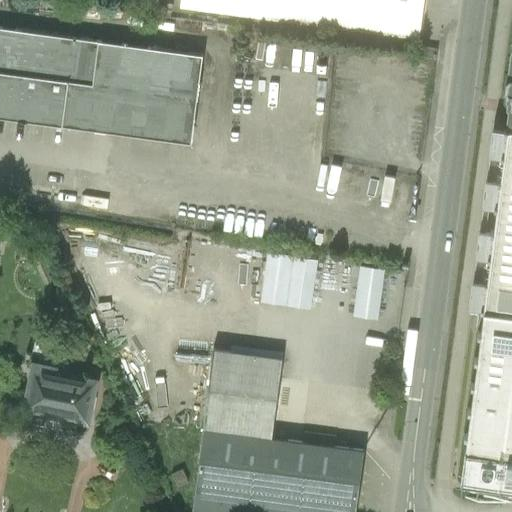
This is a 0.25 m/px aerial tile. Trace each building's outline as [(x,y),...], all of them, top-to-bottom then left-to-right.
[(423,0),(181,0),(180,6),(419,37),(423,0)] [(200,55),(0,28),(0,118),(188,145),(200,55)] [(511,42),(508,76),(509,78),(506,81),(504,90),(505,92),(503,102),(508,108),(508,109),(506,129),(511,130),(511,42)] [(511,130),(506,129),(504,129),(503,130),(492,128),(488,155),(500,157),(500,158),(503,158),(500,180),(497,180),(497,181),(485,179),(482,206),(493,208),(493,209),(496,209),(493,231),(490,231),(478,230),(475,257),(487,258),(486,259),(489,260),(486,282),(484,281),(483,282),(472,281),(468,308),(480,309),(480,310),(483,311),(480,332),(477,332),(476,336),(480,336),(477,358),(473,358),(473,361),(476,362),(473,383),(470,383),(470,386),(473,387),(470,409),(467,408),(466,412),(470,412),(467,434),(463,434),(463,437),(466,438),(464,453),(511,459),(511,130)] [(264,252),(260,302),(311,306),(315,256),(264,252)] [(358,264),(351,315),(377,318),(384,267),(358,264)] [(101,335),(136,412),(155,403),(120,326),(101,335)] [(282,358),(214,349),(203,429),(271,438),(282,358)] [(53,367),(34,363),(25,409),(86,421),(94,382),(52,374),(53,367)] [(271,438),(203,429),(195,492),(292,505),(290,511),(355,511),(363,450),(271,438)] [(511,459),(464,453),(461,481),(511,488),(511,459)] [(183,470),(172,474),(177,487),(188,482),(183,470)] [(290,511),(292,505),(195,492),(192,511),(290,511)]
